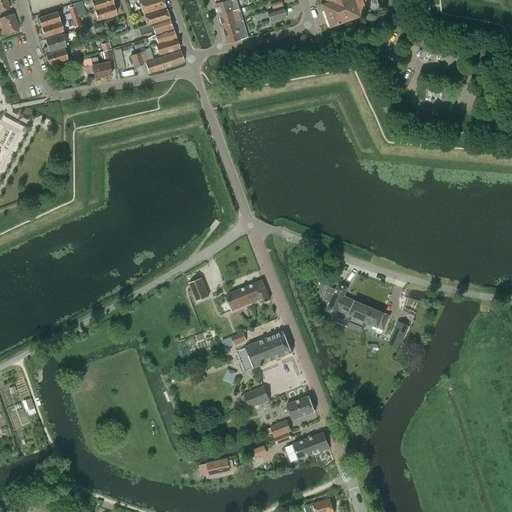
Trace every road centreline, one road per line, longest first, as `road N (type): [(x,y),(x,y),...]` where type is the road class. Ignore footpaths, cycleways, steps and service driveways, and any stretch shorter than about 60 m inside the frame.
road 1 (unclassified): [(359,511),(250,226)]
road 2 (unclassified): [(250,226),(0,367)]
road 3 (unclassified): [(511,299),(384,272),(250,226)]
road 4 (residential): [(193,69),(50,95),(18,0)]
road 5 (residential): [(193,69),(250,226)]
road 6 (residential): [(220,48),(311,27),(301,0)]
